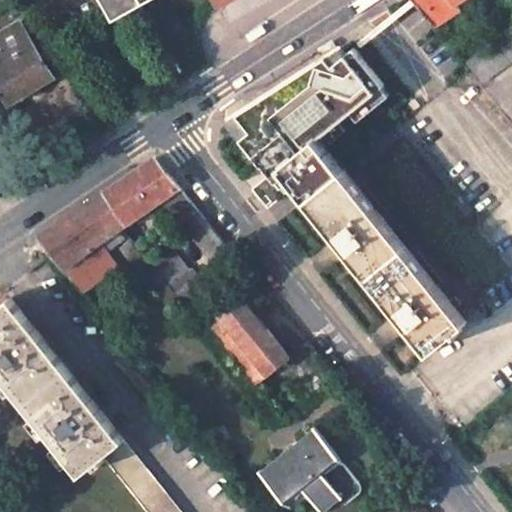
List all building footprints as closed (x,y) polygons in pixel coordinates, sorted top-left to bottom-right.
[(103,0),(114,20),(150,0),(103,0)] [(459,12),(455,6),(465,0),(409,0),(432,29),(459,12)] [(17,23),(0,33),(0,87),(10,102),(54,75),(40,51),(23,23),(17,23)] [(511,28),(465,63),(481,85),(511,61),(511,28)] [(92,39),(70,54),(85,77),(107,62),(92,39)] [(52,43),(40,51),(54,75),(66,67),(52,43)] [(336,67),(330,58),(241,115),(255,132),(245,140),(266,167),(276,159),(311,202),(348,173),(322,141),(389,88),(360,52),(336,67)] [(159,203),(169,216),(178,220),(182,217),(213,259),(227,248),(195,207),(160,158),(147,167),(112,189),(102,196),(126,226),(159,203)] [(348,173),(311,202),(340,238),(335,242),(347,258),(353,254),(399,312),(393,317),(406,332),(411,327),(432,354),(459,332),(461,336),(466,331),(464,328),(469,324),(348,173)] [(102,196),(40,237),(74,279),(84,291),(118,268),(103,242),(106,239),(113,248),(128,238),(121,229),(126,226),(102,196)] [(174,286),(152,258),(136,239),(125,248),(163,296),(174,286)] [(174,286),(194,311),(215,293),(196,269),(193,272),(170,243),(152,258),(174,286)] [(194,311),(195,312),(216,295),(215,293),(194,311)] [(13,295),(0,305),(0,368),(88,475),(108,460),(132,440),(35,321),(13,295)] [(209,330),(253,385),(269,372),(287,358),(240,299),(222,313),(225,317),(209,330)] [(314,428),(260,471),(283,501),(301,486),(321,511),(322,511),(340,498),(320,472),(338,458),(314,428)] [(150,511),(190,511),(132,440),(108,460),(150,511)] [(0,497),(8,492),(0,479),(0,497)] [(412,502),(400,511),(417,511),(419,510),(412,502)]
